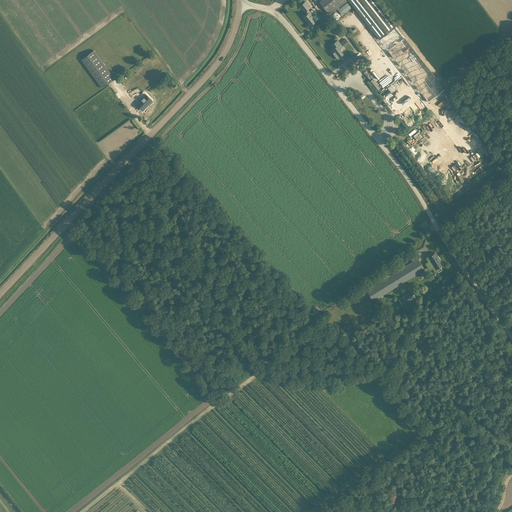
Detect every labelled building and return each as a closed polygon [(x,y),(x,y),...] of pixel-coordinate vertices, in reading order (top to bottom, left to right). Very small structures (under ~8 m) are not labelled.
[(348,0),(349,0),(322,0),(319,3),(329,15),(337,9),(342,15),(351,8),(347,3),(339,8),(339,7),(348,0)] [(379,39),(395,26),(374,0),(349,0),(379,39)] [(305,2),(304,3),(300,6),(306,14),(304,16),(310,25),(314,22),(315,21),(312,17),(313,16),(307,10),(310,8),(305,2)] [(357,37),(363,44),(373,37),(367,29),(357,37)] [(381,39),(384,44),(389,39),(385,35),(381,39)] [(337,40),(334,42),(330,45),(333,49),(330,51),(336,59),(343,54),(339,49),(342,47),(337,40)] [(412,47),(418,56),(420,55),(414,45),(412,47)] [(102,88),(115,79),(94,50),(81,59),(102,88)] [(139,100),(136,104),(142,111),(152,100),(146,94),(145,94),(139,100)] [(405,129),(408,127),(401,116),(398,117),(405,129)] [(438,120),(429,127),(433,132),(442,125),(438,120)] [(435,252),(428,257),(436,269),(443,265),(435,252)] [(382,296),(424,270),(416,255),(412,258),(414,260),(375,285),(382,296)] [(402,305),(415,297),(411,291),(398,299),(402,305)]
